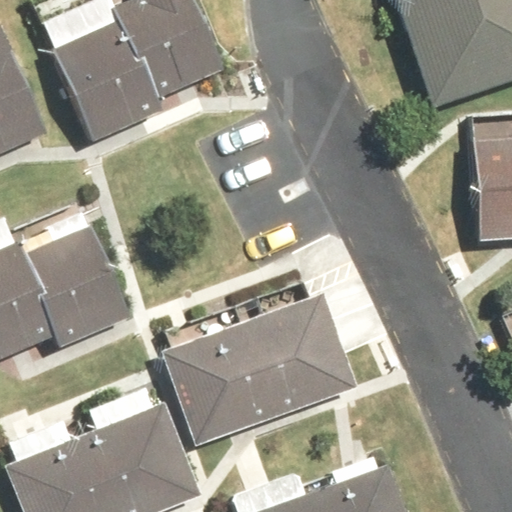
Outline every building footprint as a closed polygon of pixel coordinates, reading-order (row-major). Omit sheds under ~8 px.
[(55,52),(96,140),(167,108),(161,96),(227,65),(196,0),(123,0),(119,2),(127,18),(55,52)] [(511,0),(399,0),(434,106),(511,80),(511,0)] [(0,153),(50,130),(4,31),(0,33),(0,153)] [(511,138),(475,140),(481,239),(511,237),(511,138)] [(17,238),(0,245),(0,362),(62,333),(68,347),(137,315),(91,216),(22,248),(17,238)] [(326,290),(159,349),(194,450),(362,391),(326,290)] [(169,396),(4,463),(24,511),(169,511),(209,496),(169,396)] [(406,511),(390,466),(258,511),(406,511)]
